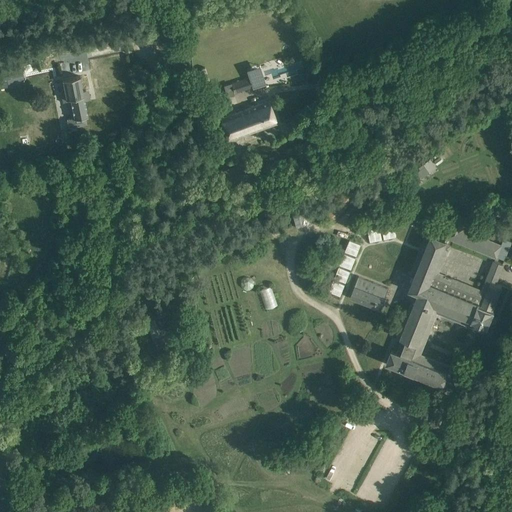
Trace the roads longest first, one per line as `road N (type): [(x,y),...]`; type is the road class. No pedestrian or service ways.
road 1 (track): [(0,388),(44,354),(98,287),(147,80),(156,29),(150,0)]
road 2 (unknown): [(327,271),(358,356),(380,390),(435,431),(510,469)]
road 3 (track): [(341,89),(511,24)]
